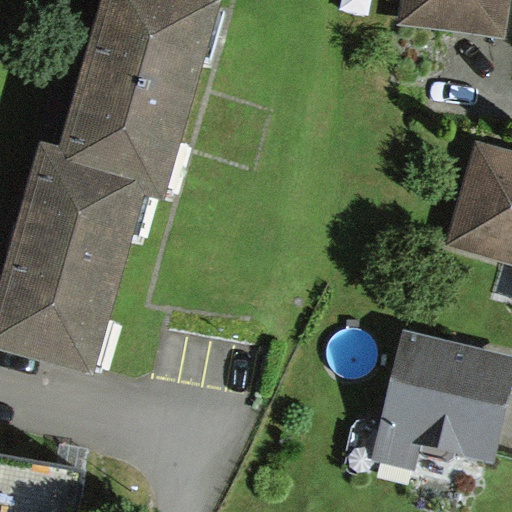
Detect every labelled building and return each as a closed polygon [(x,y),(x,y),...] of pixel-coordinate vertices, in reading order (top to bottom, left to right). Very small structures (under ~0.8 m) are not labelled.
[(211,6),(186,0),(109,0),(67,167),(43,161),(0,327),(0,338),(89,361),(137,176),(165,183),(211,6)] [(498,31),(501,0),(408,0),(406,21),(498,31)] [(511,144),(486,136),(452,249),(511,267),(511,144)] [(508,363),(408,341),(386,436),(487,459),(508,363)] [(0,511),(73,511),(79,471),(0,460),(0,511)]
